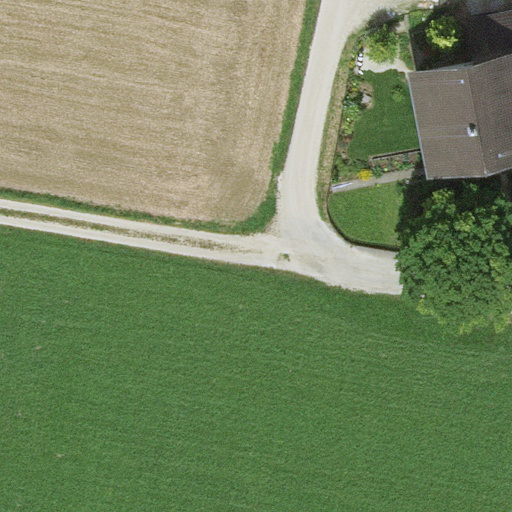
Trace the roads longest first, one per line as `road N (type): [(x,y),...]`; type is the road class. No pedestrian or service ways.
road 1 (track): [(0,214),(294,255)]
road 2 (track): [(294,255),(338,0)]
road 3 (track): [(294,255),(511,294)]
